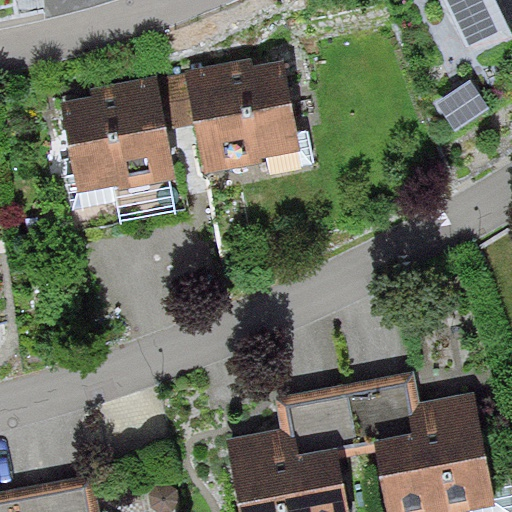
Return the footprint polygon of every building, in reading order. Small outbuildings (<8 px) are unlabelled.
[(502,16),(494,0),(439,0),(457,37),(502,16)] [(511,0),(494,0),(502,16),(511,11),(511,0)] [(268,57),(177,74),(178,79),(185,119),(193,159),(243,150),(242,144),(282,136),(268,57)] [(152,125),(144,85),(143,79),(49,96),(64,172),(106,164),(108,173),(159,164),(152,125)] [(185,119),(178,79),(144,85),(152,125),(185,119)] [(458,79),(428,96),(442,120),(472,104),(458,79)] [(346,441),(368,437),(411,429),(406,404),(400,375),(336,387),(346,441)] [(346,441),(336,387),(266,400),(271,427),(277,454),(320,446),(346,441)] [(479,492),(461,394),(406,404),(411,429),(368,437),(382,510),(479,492)] [(332,511),(320,446),(277,454),(271,427),(220,437),(233,511),(332,511)] [(0,511),(101,511),(96,479),(0,496),(0,511)]
